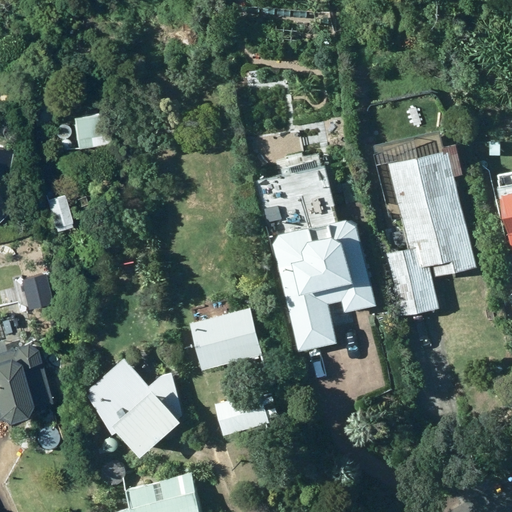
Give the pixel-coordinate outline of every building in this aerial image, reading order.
[(50,103),(34,105),(38,127),(54,125),(50,103)] [(107,115),(73,119),(76,151),(110,147),(107,115)] [(387,256),(402,320),(441,310),(434,280),(480,269),(458,176),(465,174),(459,148),(447,150),(448,154),(392,167),(412,251),(387,256)] [(511,235),(511,188),(503,191),(511,235)] [(327,220),(331,215),(331,209),(325,204),(319,205),(314,210),(315,216),(320,221),(327,220)] [(51,217),(56,234),(72,229),(67,212),(51,217)] [(274,247),(301,354),(340,345),(330,306),(344,303),(347,315),(379,307),(360,229),(349,221),(277,239),(274,247)] [(253,310),(192,326),(204,372),(265,357),(253,310)] [(268,329),(277,327),(274,313),(265,315),(268,329)] [(475,320),(459,324),(462,336),(478,333),(475,320)] [(52,405),(36,353),(26,349),(5,355),(1,340),(0,340),(0,426),(4,429),(21,424),(30,412),(52,405)] [(424,362),(419,340),(407,343),(412,364),(424,362)] [(151,388),(126,361),(92,391),(95,395),(91,399),(117,436),(120,434),(145,461),(184,425),(180,421),(186,416),(173,374),(171,375),(151,388)] [(262,392),(216,406),(226,439),(272,425),(271,420),(280,417),(273,394),(264,397),(262,392)] [(201,511),(191,474),(129,491),(134,511),(129,511),(201,511)]
